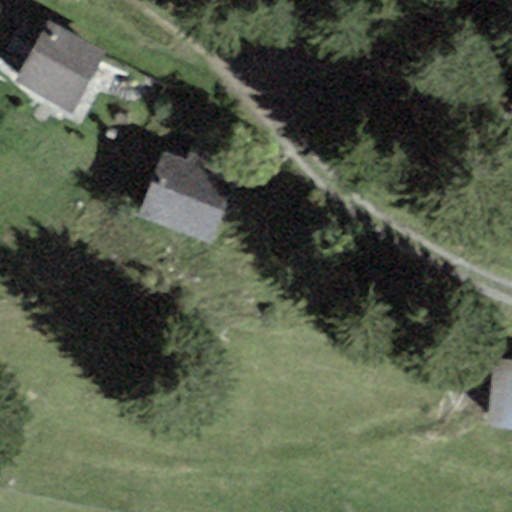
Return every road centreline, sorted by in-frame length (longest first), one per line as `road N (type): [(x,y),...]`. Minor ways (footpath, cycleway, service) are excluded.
road 1 (track): [(145,0),(251,65),(329,169)]
road 2 (track): [(329,169),(511,294)]
